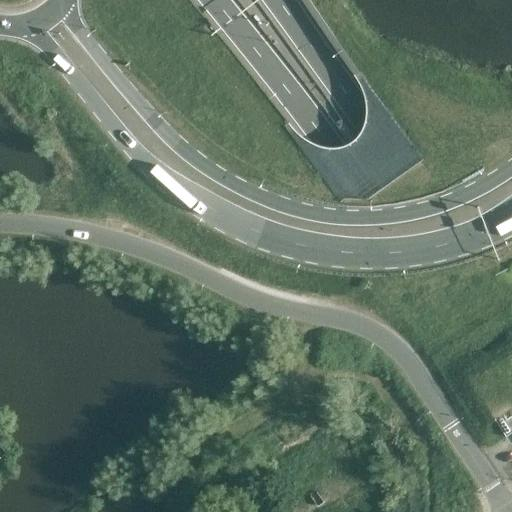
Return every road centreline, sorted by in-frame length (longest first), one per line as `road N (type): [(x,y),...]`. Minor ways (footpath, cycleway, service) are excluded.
road 1 (unclassified): [(0,224),(136,245),(266,304),(385,337),(434,395),(508,511)]
road 2 (primary): [(27,24),(152,167),(206,206),(267,234),(383,252),(460,239),(511,217)]
road 3 (primary): [(511,169),(482,188),(401,214),(291,206),(230,179),(176,140),(83,36),(63,0)]
road 4 (trunk): [(214,0),(330,149),(511,415)]
road 5 (trunk): [(511,342),(277,0)]
